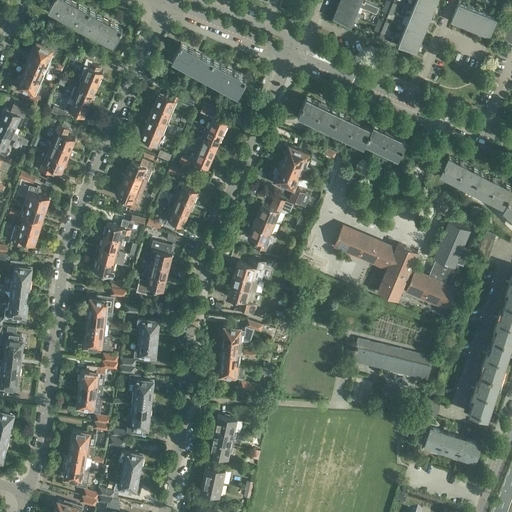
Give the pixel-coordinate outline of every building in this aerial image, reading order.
[(52,0),(49,8),(81,25),(90,9),(72,0),(52,0)] [(343,0),(339,0),(337,8),(354,15),(357,6),(343,0)] [(343,0),(357,6),(358,5),(376,12),(378,6),(365,1),(364,3),(359,1),(359,0),(343,0)] [(433,3),(427,0),(414,0),(413,5),(429,13),(433,3)] [(451,18),(470,26),(477,10),(458,2),(451,18)] [(413,5),(409,15),(425,23),(429,13),(413,5)] [(337,8),(333,18),(350,25),(354,15),(337,8)] [(394,10),(390,8),(387,17),(394,19),(396,15),(393,14),(394,10)] [(90,9),(81,25),(113,43),(122,27),(90,9)] [(477,10),(470,26),(489,34),(496,18),(477,10)] [(511,43),(511,12),(501,39),(511,43)] [(405,24),(421,32),(425,23),(409,15),(405,24)] [(401,35),(417,42),(421,32),(405,24),(401,35)] [(374,40),(386,45),(388,39),(377,35),(374,40)] [(417,42),(401,35),(397,44),(414,51),(417,42)] [(30,52),(32,53),(49,60),(52,54),(54,55),(60,42),(49,37),(47,41),(43,39),(41,43),(37,42),(35,45),(34,44),(30,52)] [(172,58),(205,76),(213,60),(181,42),(172,58)] [(70,57),(81,62),(86,51),(75,46),(70,57)] [(32,53),(27,64),(45,71),(49,60),(32,53)] [(213,60),(205,76),(237,94),(246,78),(213,60)] [(83,76),(98,83),(103,71),(97,69),(99,65),(92,62),(90,66),(83,63),(80,69),(80,68),(78,74),(81,75),(79,79),(81,80),(83,76)] [(22,75),(40,82),(45,71),(27,64),(22,75)] [(40,82),(22,75),(17,86),(29,91),(26,97),(38,102),(40,96),(35,94),(40,82)] [(83,76),(81,80),(78,87),(93,94),(98,83),(83,76)] [(69,97),(73,98),(88,105),(93,94),(78,87),(74,85),(69,97)] [(158,92),(153,103),(172,111),(176,100),(178,101),(181,94),(168,88),(165,95),(158,92)] [(182,102),(192,106),(197,95),(186,90),(182,102)] [(298,114),(330,129),(339,112),(306,96),(298,114)] [(88,105),(73,98),(72,102),(68,101),(65,107),(84,115),(88,105)] [(47,109),(64,116),(67,110),(50,103),(47,109)] [(153,103),(149,114),(167,122),(172,111),(153,103)] [(3,114),(0,119),(15,126),(16,125),(17,126),(18,125),(20,126),(27,111),(13,104),(11,110),(6,107),(5,109),(3,108),(1,113),(3,114)] [(206,125),(222,132),(222,131),(223,132),(226,126),(225,126),(227,121),(215,116),(217,110),(202,104),(200,110),(207,113),(205,119),(208,120),(206,125)] [(339,112),(330,129),(363,145),(365,141),(372,127),(339,112)] [(149,114),(144,125),(163,133),(164,133),(163,132),(167,122),(149,114)] [(0,132),(10,137),(11,137),(25,143),(27,139),(18,135),(19,134),(15,132),(17,126),(16,125),(15,126),(0,119),(0,132)] [(54,134),(52,140),(52,141),(70,149),(75,138),(67,134),(69,128),(58,124),(55,129),(56,130),(55,133),(54,134)] [(365,141),(398,157),(407,139),(373,124),(372,127),(365,141)] [(144,125),(140,137),(141,137),(148,140),(147,143),(147,144),(157,149),(163,133),(144,125)] [(222,132),(206,125),(201,136),(217,143),(222,132)] [(10,137),(0,132),(0,152),(6,156),(9,150),(5,148),(10,137)] [(35,133),(31,143),(37,145),(41,136),(35,133)] [(198,135),(193,147),(196,148),(212,155),(217,143),(201,136),(201,137),(198,135)] [(47,152),(66,160),(70,149),(52,141),(47,152)] [(284,156),(307,166),(312,154),(289,144),(284,156)] [(323,152),(334,156),(336,150),(326,146),(323,152)] [(212,155),(196,148),(194,154),(191,152),(188,158),(181,155),(178,161),(193,167),(195,162),(208,167),(210,161),(211,161),(213,156),(212,156),(212,155)] [(158,154),(169,159),(171,154),(161,149),(158,154)] [(66,160),(47,152),(40,170),(51,174),(53,168),(61,171),(66,160)] [(440,171),(471,187),(481,170),(448,154),(440,171)] [(284,156),(279,167),(302,178),(307,166),(284,156)] [(0,166),(8,170),(11,163),(0,158),(0,166)] [(126,170),(147,179),(154,163),(142,158),(139,164),(131,160),(129,165),(128,164),(125,169),(127,170),(126,170)] [(167,171),(180,176),(183,170),(170,165),(167,171)] [(302,178),(279,167),(277,167),(274,174),(275,175),(274,179),(294,188),(289,198),(300,203),(305,192),(297,189),(302,178)] [(22,169),(19,176),(34,182),(37,175),(22,169)] [(121,183),(142,192),(147,179),(126,170),(121,183)] [(511,186),(481,170),(471,187),(504,204),(511,189),(511,186)] [(178,195),(193,202),(198,190),(179,182),(177,187),(180,189),(178,195)] [(142,192),(121,183),(121,184),(120,183),(117,189),(119,189),(116,195),(125,198),(123,203),(135,209),(142,192)] [(28,202),(45,208),(46,207),(47,207),(49,201),(47,201),(49,196),(38,192),(40,184),(38,184),(37,186),(29,184),(25,195),(30,196),(28,202)] [(511,189),(511,190),(502,208),(511,217),(511,189)] [(171,192),(166,204),(171,205),(171,206),(188,214),(192,204),(193,202),(178,195),(171,192)] [(262,202),(258,214),(276,221),(280,211),(282,212),(287,199),(274,194),(269,205),(262,202)] [(20,213),(24,214),(41,219),(45,208),(28,202),(26,202),(25,202),(24,201),(20,213)] [(188,214),(171,206),(166,217),(165,217),(163,223),(174,228),(176,224),(181,226),(182,225),(183,225),(188,214)] [(9,212),(19,216),(20,213),(21,210),(11,207),(10,208),(8,207),(7,209),(10,210),(9,212)] [(131,220),(133,221),(144,224),(146,217),(132,213),(131,220)] [(24,214),(21,225),(38,231),(38,230),(41,219),(24,214)] [(253,225),(272,232),(276,221),(258,214),(253,225)] [(146,222),(159,228),(162,222),(149,216),(146,222)] [(104,226),(102,232),(104,233),(103,234),(120,238),(128,240),(133,221),(131,220),(122,217),(120,225),(107,222),(105,226),(104,226)] [(338,234),(334,245),(387,268),(378,290),(397,299),(407,274),(411,276),(405,290),(448,308),(457,287),(450,284),(459,263),(463,264),(469,250),(467,249),(463,247),(462,247),(470,228),(450,220),(434,257),(436,258),(429,275),(410,268),(418,251),(399,242),(396,247),(342,224),(338,234)] [(38,231),(21,225),(19,232),(14,230),(11,239),(22,242),(23,239),(34,242),(36,238),(37,238),(39,232),(37,232),(38,231)] [(272,232),(253,225),(249,236),(257,240),(255,245),(266,250),(268,243),(267,243),(272,232)] [(484,235),(494,239),(496,233),(486,230),(484,235)] [(103,234),(100,245),(117,250),(120,238),(103,234)] [(494,239),(484,235),(482,241),(493,244),(494,239)] [(148,259),(169,265),(172,252),(171,252),(173,244),(153,238),(150,248),(152,249),(151,253),(154,254),(153,260),(148,259)] [(482,241),(480,246),(491,250),(493,244),(482,241)] [(97,257),(114,261),(117,250),(100,245),(97,257)] [(479,252),(489,255),(491,250),(480,246),(479,252)] [(11,251),(7,250),(0,249),(0,257),(10,259),(11,251)] [(489,255),(479,252),(477,258),(487,261),(489,255)] [(114,261),(97,257),(95,257),(94,263),(95,264),(94,269),(100,270),(99,274),(112,277),(114,269),(112,269),(114,261)] [(235,272),(259,279),(254,277),(257,267),(259,267),(261,260),(249,257),(247,263),(238,260),(235,272)] [(150,273),(166,277),(169,265),(148,259),(145,271),(150,273)] [(12,277),(30,279),(31,279),(32,272),(31,272),(31,267),(23,267),(24,262),(11,260),(10,270),(13,270),(12,277)] [(235,272),(231,284),(256,291),(259,279),(235,272)] [(139,277),(136,290),(154,295),(156,287),(163,289),(166,277),(150,273),(148,279),(139,277)] [(12,277),(11,289),(29,291),(30,279),(12,277)] [(111,287),(127,289),(128,281),(112,280),(111,287)] [(256,291),(231,284),(228,295),(237,298),(235,305),(254,311),(256,303),(253,301),(256,291)] [(89,309),(107,311),(107,310),(112,311),(114,296),(114,294),(126,295),(127,289),(111,287),(110,293),(111,293),(111,296),(97,295),(96,298),(90,297),(89,309)] [(9,301),(27,303),(29,291),(11,289),(9,301)] [(27,303),(9,301),(8,308),(5,308),(4,319),(11,320),(11,318),(17,319),(18,314),(26,315),(26,311),(27,311),(28,304),(27,304),(27,303)] [(496,319),(511,324),(511,304),(504,302),(500,315),(497,314),(496,319)] [(125,310),(141,312),(142,305),(126,303),(125,310)] [(89,309),(87,321),(105,323),(109,323),(109,321),(112,321),(113,312),(107,311),(89,309)] [(439,322),(446,325),(450,317),(442,313),(439,322)] [(140,330),(158,332),(159,319),(138,317),(138,322),(137,322),(136,323),(136,324),(136,327),(136,328),(137,329),(140,329),(140,330)] [(254,327),(261,330),(263,323),(248,318),(245,324),(254,327)] [(511,340),(511,324),(496,319),(494,324),(497,325),(493,338),(511,344),(511,340)] [(87,321),(86,333),(104,335),(108,335),(108,328),(109,326),(115,327),(116,322),(112,321),(109,321),(109,323),(105,323),(87,321)] [(225,325),(223,338),(242,340),(249,340),(254,327),(245,324),(245,327),(225,325)] [(138,342),(156,344),(158,332),(140,330),(138,342)] [(3,331),(1,341),(4,342),(3,350),(21,352),(21,350),(22,350),(23,344),(22,344),(23,339),(19,339),(20,333),(3,331)] [(86,333),(84,345),(109,348),(110,336),(108,335),(104,335),(86,333)] [(352,359),(402,371),(407,349),(358,337),(352,359)] [(222,350),(240,352),(242,340),(223,338),(222,350)] [(486,349),(484,354),(505,361),(511,344),(493,338),(489,350),(486,349)] [(156,344),(138,342),(138,349),(135,349),(134,354),(139,354),(138,359),(149,360),(150,355),(155,356),(156,344)] [(407,349),(402,371),(428,378),(433,356),(407,349)] [(21,352),(3,350),(2,361),(20,363),(21,352)] [(222,350),(221,361),(239,363),(240,352),(222,350)] [(102,359),(118,361),(118,354),(103,352),(102,359)] [(481,373),(499,379),(505,361),(484,354),(482,359),(485,360),(481,373)] [(120,364),(135,366),(136,358),(121,357),(120,364)] [(80,374),(79,381),(80,381),(98,384),(104,385),(105,372),(104,372),(105,366),(117,368),(118,361),(102,359),(101,366),(97,366),(96,366),(88,365),(87,370),(81,369),(81,374),(80,374)] [(2,361),(0,373),(18,375),(20,363),(2,361)] [(221,361),(220,374),(234,375),(234,377),(243,378),(244,364),(239,363),(221,361)] [(134,383),(133,390),(152,392),(153,380),(144,379),(145,377),(140,377),(141,374),(134,373),(134,372),(135,366),(120,364),(119,370),(131,371),(131,373),(130,373),(129,382),(134,383)] [(18,375),(0,373),(0,376),(0,385),(17,387),(18,382),(18,383),(19,376),(18,376),(18,375)] [(474,385),(472,389),(493,396),(499,379),(481,373),(477,386),(474,385)] [(239,385),(253,389),(256,383),(241,378),(239,385)] [(80,381),(78,394),(97,396),(102,397),(104,385),(98,384),(80,381)] [(493,396),(472,389),(471,394),(474,395),(468,411),(486,417),(493,396)] [(133,390),(132,402),(150,404),(152,392),(133,390)] [(77,394),(76,401),(77,401),(77,406),(84,407),(84,411),(91,411),(100,412),(102,397),(97,396),(78,394),(77,394)] [(428,406),(438,410),(440,404),(435,402),(437,397),(431,395),(428,406)] [(131,413),(149,416),(150,404),(132,402),(131,413)] [(438,410),(428,406),(426,412),(436,415),(438,410)] [(0,423),(11,426),(14,413),(0,410),(0,423)] [(94,421),(111,423),(112,415),(96,413),(94,421)] [(128,413),(126,429),(127,429),(127,433),(142,434),(143,427),(148,428),(148,423),(149,423),(150,417),(149,416),(131,413),(128,413)] [(215,426),(234,431),(237,418),(218,413),(215,426)] [(0,435),(8,437),(11,426),(0,423),(0,435)] [(110,434),(126,436),(127,433),(127,429),(111,426),(110,434)] [(234,431),(215,426),(212,440),(231,444),(234,431)] [(430,426),(424,445),(437,449),(448,453),(459,456),(475,462),(481,443),(465,437),(464,442),(453,439),(441,435),(443,430),(430,426)] [(73,429),(71,442),(89,445),(94,446),(96,433),(94,433),(73,429)] [(252,435),(241,432),(240,439),(251,441),(252,435)] [(109,442),(125,445),(126,438),(110,436),(109,442)] [(231,444),(212,440),(209,453),(228,458),(231,444)] [(71,442),(69,453),(87,456),(91,457),(92,455),(93,455),(94,446),(89,445),(71,442)] [(123,461),(140,465),(143,454),(122,449),(121,454),(119,453),(118,461),(122,462),(123,461)] [(69,453),(67,465),(85,468),(90,469),(91,459),(91,457),(87,456),(69,453)] [(119,473),(138,477),(140,465),(123,461),(122,462),(119,473)] [(67,465),(65,477),(77,479),(76,485),(87,486),(90,469),(85,468),(67,465)] [(203,478),(222,482),(225,469),(206,465),(203,478)] [(117,472),(113,489),(130,492),(131,488),(135,489),(138,477),(119,473),(117,472)] [(222,482),(203,478),(200,492),(219,496),(222,482)] [(99,493),(113,497),(115,490),(101,486),(99,493)] [(82,494),(97,499),(99,491),(84,487),(82,494)] [(113,497),(99,493),(98,499),(112,502),(113,497)] [(97,499),(82,494),(80,500),(96,505),(97,499)] [(57,500),(53,510),(59,511),(80,511),(83,505),(64,499),(63,502),(57,500)] [(195,511),(220,511),(222,508),(197,503),(195,511)]
